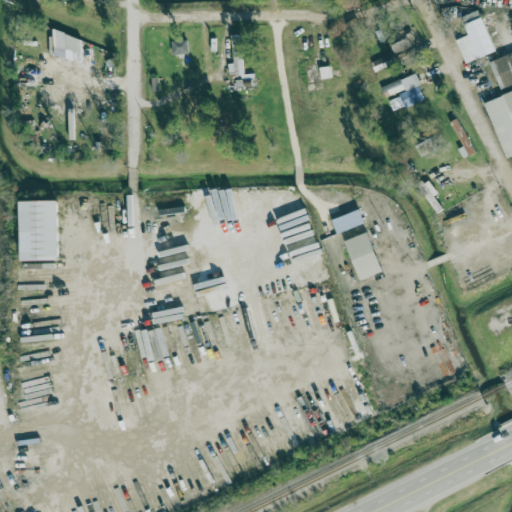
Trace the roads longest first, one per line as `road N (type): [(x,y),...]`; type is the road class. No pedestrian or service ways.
road 1 (residential): [(132,272),(132,0)]
road 2 (residential): [(133,16),(324,15)]
road 3 (primary): [(383,511),(511,445)]
